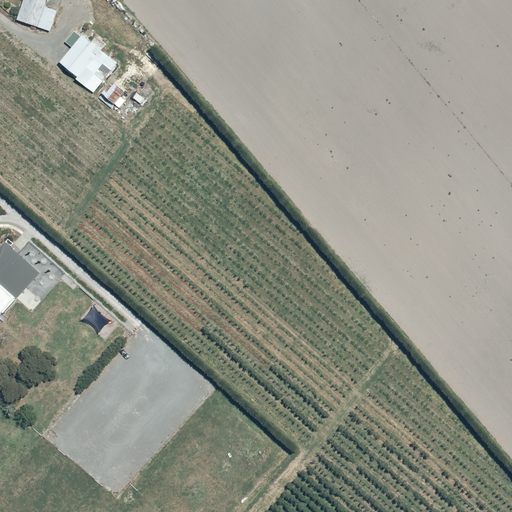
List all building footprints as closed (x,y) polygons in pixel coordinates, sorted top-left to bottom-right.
[(46,7),(48,0),(23,0),(16,21),(50,33),(57,11),(46,7)] [(71,48),(58,64),(77,80),(85,71),(90,75),(82,85),(93,94),(104,82),(101,80),(107,72),(101,67),(107,60),(111,63),(114,60),(83,34),(80,37),(73,31),(64,42),(71,48)] [(112,81),(100,95),(114,106),(128,88),(118,80),(114,84),(112,81)] [(143,106),(152,92),(143,86),(134,99),(143,106)] [(0,307),(11,295),(0,285),(0,307)]
